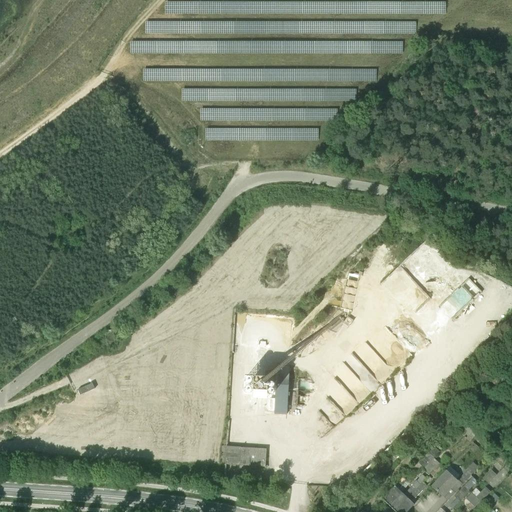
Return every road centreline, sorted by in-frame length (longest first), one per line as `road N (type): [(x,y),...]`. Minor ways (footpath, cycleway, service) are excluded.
road 1 (unclassified): [(0,399),(158,276),(246,185),(307,177),(511,211)]
road 2 (tertiary): [(225,511),(0,488)]
